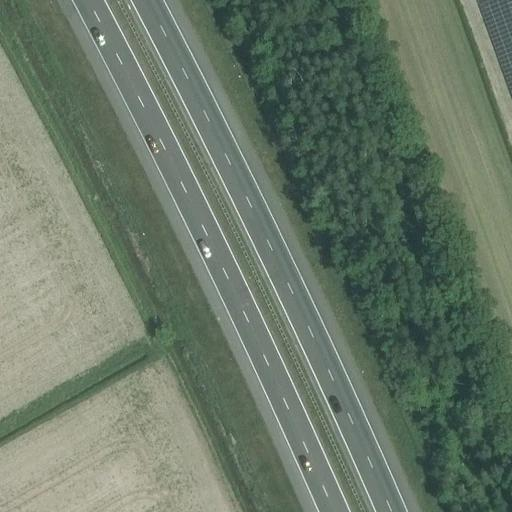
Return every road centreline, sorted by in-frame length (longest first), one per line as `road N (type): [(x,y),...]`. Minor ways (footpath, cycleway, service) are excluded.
road 1 (motorway): [(87,0),(332,511)]
road 2 (motorway): [(390,511),(150,0)]
